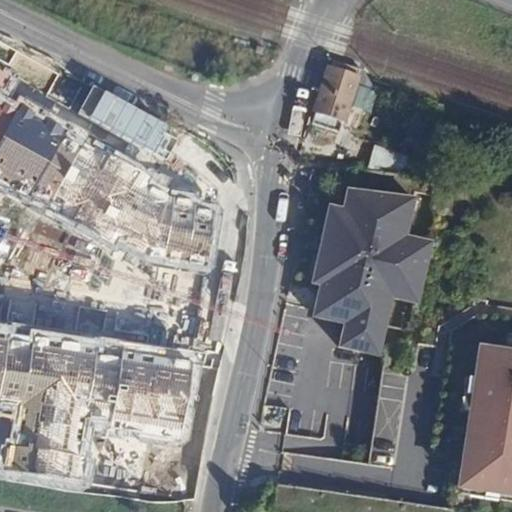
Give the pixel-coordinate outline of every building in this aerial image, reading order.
[(341,117),(358,67),(333,58),(330,66),(328,65),(314,107),(316,109),(313,119),(335,128),(338,118),(341,117)] [(332,179),(320,176),(317,190),(330,193),(332,179)] [(413,202),(345,191),(341,211),(326,207),(311,286),(322,289),(316,324),(342,329),(340,352),(381,363),(389,331),(411,333),(436,220),(429,209),(432,197),(415,193),(413,202)] [(214,411),(242,262),(203,255),(175,404),(214,411)] [(57,260),(45,388),(84,391),(92,300),(171,307),(174,271),(57,260)] [(477,353),(455,495),(511,504),(511,346),(511,347),(511,357),(477,353)] [(102,412),(95,479),(134,483),(141,416),(102,412)]
